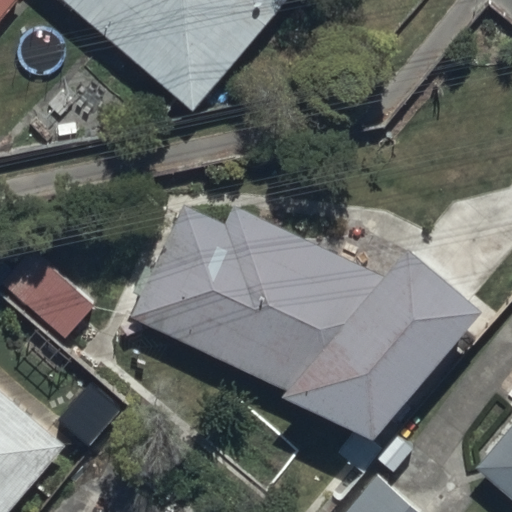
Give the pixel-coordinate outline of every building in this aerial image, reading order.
[(0,0),(0,16),(13,0),(0,0)] [(71,0),(195,104),(284,0),(71,0)] [(184,199),(127,315),(378,427),(485,303),(411,240),(385,270),(236,198),(226,219),(184,199)] [(0,511),(6,511),(68,440),(0,384),(0,511)] [(511,422),(479,461),(511,489),(511,422)] [(70,511),(101,511),(142,470),(122,451),(67,509),(70,511)] [(428,511),(377,470),(342,511),(428,511)] [(218,511),(206,501),(196,511),(218,511)]
